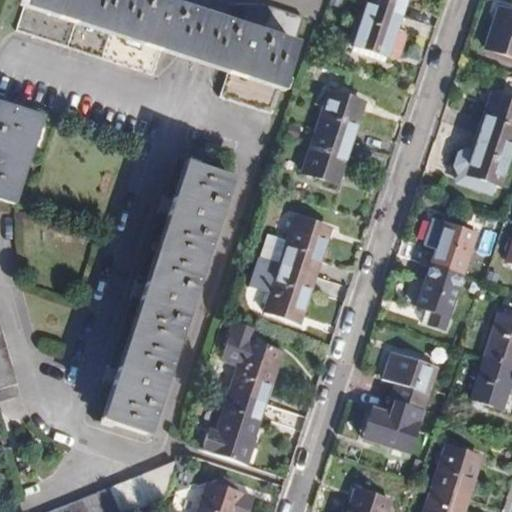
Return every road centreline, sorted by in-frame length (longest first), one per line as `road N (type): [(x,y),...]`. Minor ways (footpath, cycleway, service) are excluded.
road 1 (residential): [(463,0),(286,511)]
road 2 (unknown): [(75,407),(116,445),(149,437),(168,395),(250,167),(248,130),(183,109)]
road 3 (residential): [(75,407),(183,109)]
road 4 (residential): [(0,63),(8,54),(23,56),(183,109)]
road 5 (residential): [(75,407),(38,395),(0,255)]
